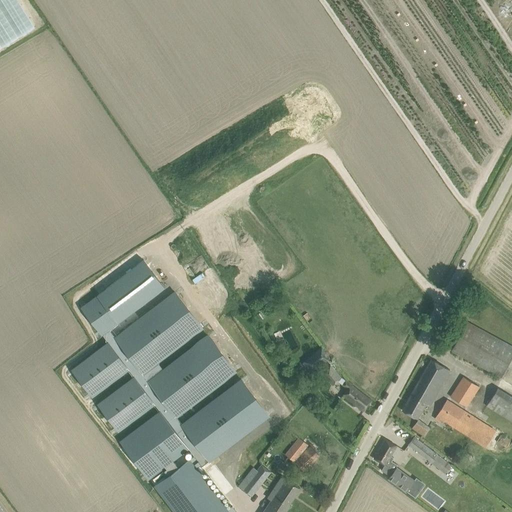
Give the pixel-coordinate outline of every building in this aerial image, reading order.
[(0,0),(0,51),(38,28),(21,0),(0,0)] [(191,241),(174,252),(220,318),(236,307),(191,241)] [(106,344),(70,370),(90,397),(126,370),(132,378),(96,404),(116,431),(152,404),(158,412),(118,442),(146,479),(186,448),(192,456),(152,487),(171,511),(233,511),(231,508),(225,511),(224,511),(193,471),(265,416),(238,381),(180,426),(173,416),(231,372),(206,337),(146,381),(145,380),(156,371),(152,366),(141,374),(140,373),(200,328),(173,292),(113,337),(107,329),(162,288),(141,261),(79,307),(106,344)] [(452,351),(502,378),(511,358),(511,346),(468,322),(452,351)] [(402,411),(417,419),(426,404),(429,405),(450,370),(431,360),(402,411)] [(341,385),(347,390),(343,396),(364,411),(371,401),(350,387),(352,384),(346,379),(345,380),(342,378),(330,365),(321,373),(332,386),(337,381),(342,385),(341,385)] [(451,397),(467,407),(480,387),(464,377),(451,397)] [(486,406),(511,422),(511,396),(497,388),(486,406)] [(437,415),(454,425),(486,446),(496,431),(446,400),(437,415)] [(412,428),(422,435),(429,427),(418,419),(412,428)] [(403,432),(411,438),(413,436),(405,429),(403,432)] [(298,437),(285,454),(294,462),(308,445),(298,437)] [(408,445),(433,464),(445,473),(451,465),(414,437),(408,445)] [(394,471),(397,465),(392,461),(394,457),(391,455),(396,446),(385,440),(374,458),(384,464),(380,470),(390,476),(394,471)] [(295,463),(302,471),(319,455),(311,447),(295,463)] [(253,468),(238,485),(245,490),(248,493),(252,496),(271,472),(261,464),(256,471),(253,468)] [(396,468),(394,471),(390,476),(388,479),(406,492),(414,481),(396,468)] [(282,476),(271,493),(275,496),(264,511),(285,511),(290,506),(289,505),(300,488),(282,476)]
